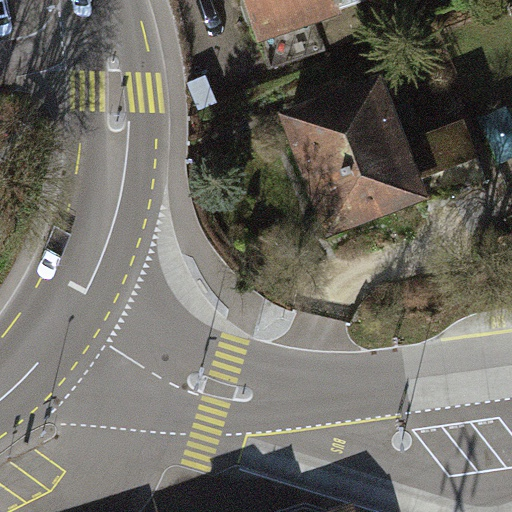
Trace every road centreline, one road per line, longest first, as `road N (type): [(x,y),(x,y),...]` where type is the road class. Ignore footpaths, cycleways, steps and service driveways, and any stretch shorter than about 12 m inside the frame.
road 1 (unclassified): [(72,307),(169,371),(261,397),(511,367)]
road 2 (secondary): [(72,307),(114,193),(113,54)]
